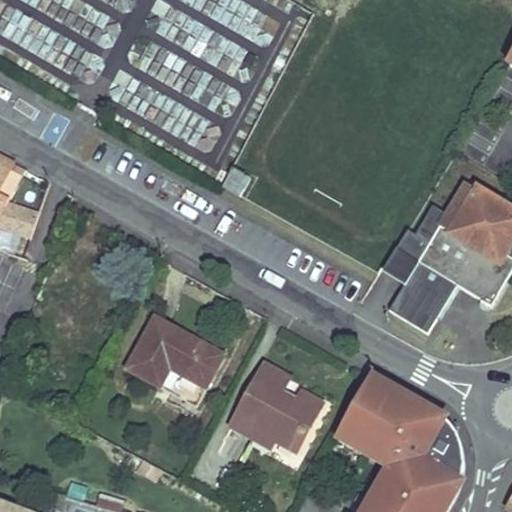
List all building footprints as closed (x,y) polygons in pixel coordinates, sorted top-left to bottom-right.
[(0,190),(13,166),(0,158),(0,222),(8,205),(10,201),(0,195),(0,190)] [(242,197),(251,181),(234,171),(224,187),(242,197)] [(511,213),(468,187),(449,218),(434,209),(417,238),(409,233),(386,270),(408,284),(390,313),(429,336),(458,288),(464,278),(488,293),(482,302),(482,303),(492,310),(499,299),(498,298),(511,275),(511,213)] [(0,222),(0,229),(30,240),(39,216),(8,205),(0,222)] [(79,321),(96,288),(70,273),(69,275),(50,265),(48,271),(38,298),(55,307),(40,334),(93,364),(108,337),(79,321)] [(488,293),(464,278),(458,288),(482,302),(488,293)] [(111,332),(88,318),(102,292),(96,288),(79,321),(108,337),(111,332)] [(225,358),(158,321),(129,372),(159,391),(171,371),(207,391),(225,358)] [(308,439),(325,408),(303,395),(298,404),(282,395),(291,380),(267,367),(232,429),(260,446),(265,438),(277,445),(293,453),(303,436),(308,439)] [(456,511),(468,493),(464,487),(464,463),(448,431),(450,425),(370,381),(337,451),(384,479),(365,511),(456,511)] [(299,456),(308,439),(303,436),(293,453),(299,456)] [(272,453),(277,445),(265,438),(260,446),(272,453)] [(113,511),(123,511),(126,502),(101,494),(97,507),(113,511)] [(23,511),(0,503),(0,511),(23,511)]
